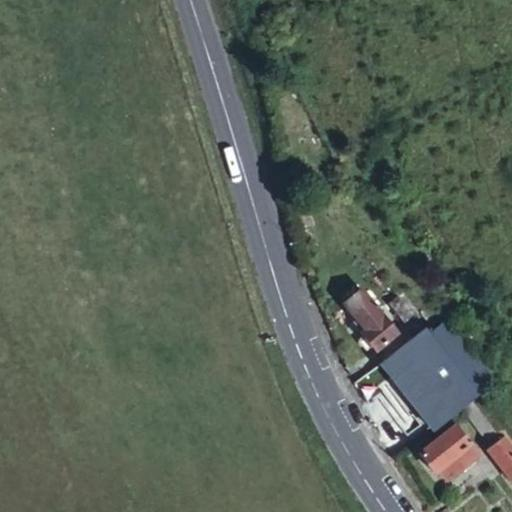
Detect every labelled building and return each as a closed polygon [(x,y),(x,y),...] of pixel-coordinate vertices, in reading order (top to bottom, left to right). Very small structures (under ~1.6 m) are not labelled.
[(418,336),(471,403),(483,394),(461,363),(401,281),(352,209),(333,186),(317,199),(337,225),(333,228),(337,233),(347,226),(374,258),(370,261),(390,286),(381,294),(328,232),(308,247),(319,262),(332,252),(398,336),(405,330),(420,319),(428,328),(418,336)] [(337,233),(333,228),(328,232),(381,294),(390,286),(370,261),(374,258),(347,226),(337,233)] [(377,353),(398,336),(332,252),(319,262),(310,268),(340,307),(344,305),(356,321),(353,324),(375,354),(377,353)] [(417,408),(435,431),(471,403),(418,336),(428,328),(420,319),(405,330),(413,340),(385,362),(383,364),(417,408)] [(413,340),(405,330),(398,336),(377,353),(385,362),(413,340)] [(397,460),(435,431),(417,408),(380,437),(394,464),(397,460)] [(479,463),(456,431),(420,456),(434,476),(441,472),(450,485),(479,463)] [(511,452),(504,443),(488,457),(511,485),(511,452)]
